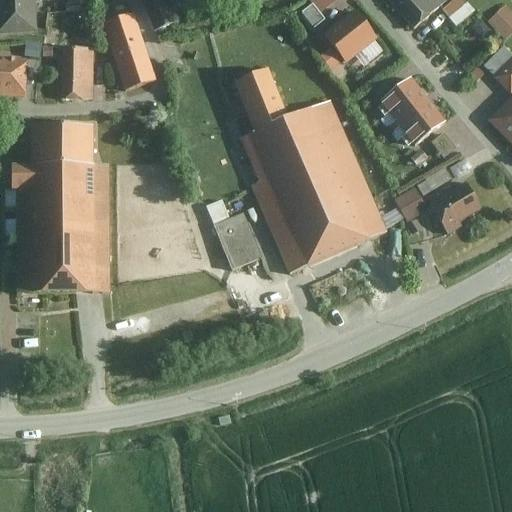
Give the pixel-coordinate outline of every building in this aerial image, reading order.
[(42,2),(41,0),(0,0),(0,32),(28,31),(27,3),(42,2)] [(141,0),(155,37),(169,31),(158,1),(159,0),(141,0)] [(317,0),(303,13),(321,33),(346,12),(342,8),(351,0),(317,0)] [(435,0),(382,0),(408,31),(440,6),(435,0)] [(467,20),(453,4),(437,18),(451,34),(467,20)] [(511,30),(511,23),(499,10),(482,27),(498,44),(511,30)] [(371,44),(349,16),(313,45),(335,73),(371,44)] [(152,86),(130,20),(101,30),(123,96),(152,86)] [(511,53),(511,52),(484,77),(504,98),(481,120),(511,152),(511,53)] [(92,105),(94,54),(59,53),(56,103),(92,105)] [(0,96),(24,98),(26,67),(0,64),(0,96)] [(266,71),(231,84),(248,127),(283,114),(266,71)] [(440,130),(406,85),(372,111),(406,156),(440,130)] [(381,242),(329,106),(236,142),(254,187),(246,191),(278,273),(286,270),(289,277),(381,242)] [(115,298),(115,169),(92,169),(92,129),(22,129),(22,171),(1,171),(1,194),(25,194),(24,299),(93,300),(93,298),(115,298)] [(451,172),(429,177),(432,188),(454,183),(451,172)] [(437,235),(474,214),(460,190),(424,210),(437,235)] [(407,194),(389,204),(401,226),(419,216),(407,194)] [(242,219),(207,232),(223,277),(259,264),(242,219)] [(312,286),(319,302),(364,283),(357,267),(312,286)]
